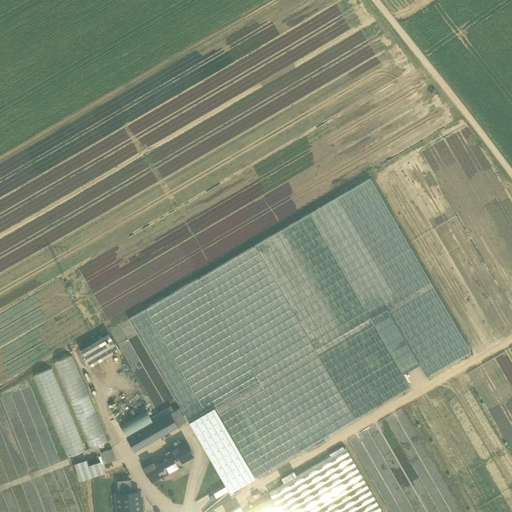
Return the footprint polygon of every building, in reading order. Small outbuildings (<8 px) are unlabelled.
[(200,432),(233,494),(471,353),(370,179),(134,319),(200,432)] [(106,332),(76,348),(85,365),(115,350),(106,332)] [(37,381),(70,459),(112,441),(76,356),(55,365),(58,372),(37,381)] [(32,387),(0,397),(0,461),(4,474),(0,475),(0,482),(58,463),(32,387)] [(125,427),(138,450),(189,422),(183,411),(176,414),(172,409),(156,418),(152,412),(125,427)] [(169,461),(174,470),(183,465),(182,463),(193,456),(186,443),(166,454),(169,461)] [(111,448),(100,451),(103,462),(114,460),(111,448)] [(242,511),(383,511),(350,450),(242,511)] [(182,511),(180,481),(130,486),(122,462),(100,471),(97,458),(79,464),(91,511),(182,511)] [(151,483),(174,470),(169,461),(158,467),(154,460),(151,460),(141,466),(151,483)] [(245,502),(231,508),(233,511),(236,511),(247,507),(245,502)]
